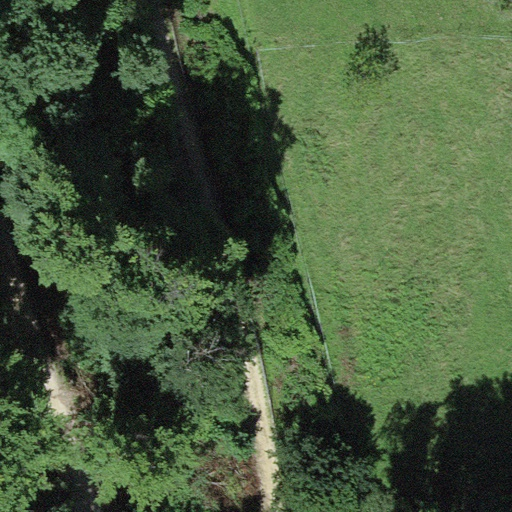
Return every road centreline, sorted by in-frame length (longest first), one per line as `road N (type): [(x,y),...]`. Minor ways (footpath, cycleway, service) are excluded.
road 1 (track): [(163,0),(287,511)]
road 2 (track): [(86,511),(0,261)]
